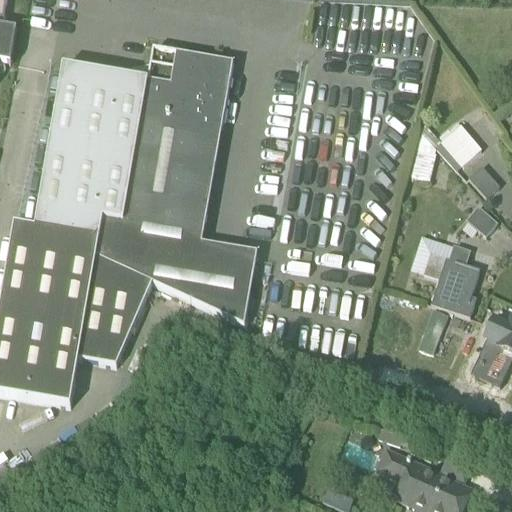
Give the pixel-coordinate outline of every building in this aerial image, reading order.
[(0,0),(0,67),(7,69),(11,70),(17,35),(13,34),(13,35),(2,33),(7,0),(0,0)] [(13,230),(0,306),(0,400),(70,412),(78,365),(116,372),(155,292),(247,334),(259,255),(202,244),(233,68),(224,67),(221,55),(191,61),(177,59),(176,64),(144,71),(130,73),(129,83),(62,72),(33,234),(13,230)] [(433,147),(458,176),(484,153),(459,125),(433,147)] [(410,181),(429,185),(434,159),(433,158),(434,152),(420,137),(410,181)] [(499,191),(481,172),(468,184),(485,204),(499,191)] [(478,212),(465,225),(485,243),(497,229),(478,212)] [(420,242),(409,276),(437,286),(431,305),(429,311),(469,323),(475,305),(475,304),(470,302),(479,275),(463,271),(468,257),(452,252),(420,242)] [(480,366),(473,381),(498,392),(511,361),(511,321),(510,320),(509,322),(497,317),(495,323),(493,322),(484,342),(498,348),(488,369),(480,366)] [(492,359),(476,352),(471,361),(487,369),(492,359)] [(376,364),(369,384),(398,395),(405,374),(376,364)] [(413,446),(402,442),(380,435),(377,444),(400,452),(400,449),(411,453),(413,446)] [(386,455),(383,462),(384,463),(386,457),(398,462),(389,482),(402,488),(394,505),(411,511),(463,511),(471,496),(444,484),(445,482),(386,455)]
